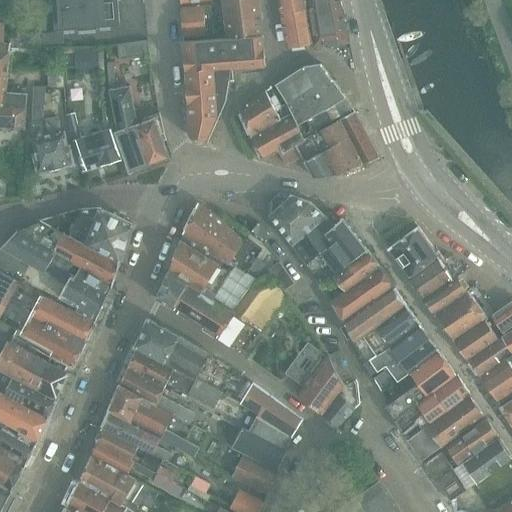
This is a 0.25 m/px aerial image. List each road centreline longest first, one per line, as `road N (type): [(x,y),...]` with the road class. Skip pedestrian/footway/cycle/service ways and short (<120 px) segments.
road 1 (residential): [(163,210),(32,511)]
road 2 (residential): [(511,441),(345,192)]
road 3 (secondary): [(420,173),(398,130),(361,0)]
road 4 (unclassified): [(159,0),(173,128),(191,175)]
road 5 (residential): [(0,223),(110,196),(163,210)]
road 6 (residential): [(345,192),(262,176),(191,175)]
road 7 (residential): [(430,511),(380,448),(324,436)]
road 8 (secondary): [(511,263),(420,173)]
